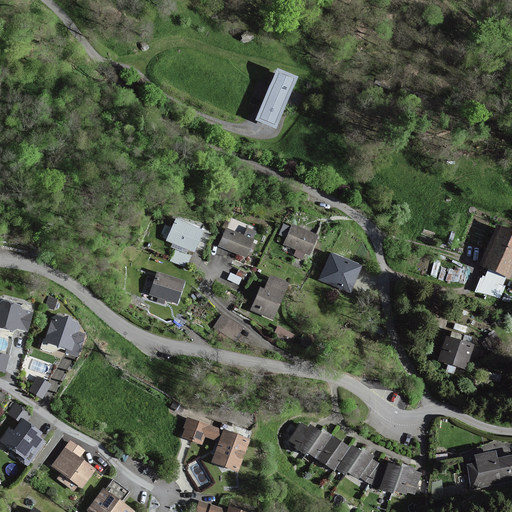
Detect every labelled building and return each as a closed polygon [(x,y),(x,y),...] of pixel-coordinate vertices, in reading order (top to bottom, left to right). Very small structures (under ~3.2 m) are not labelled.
[(297,78),(276,69),(254,121),(275,130),(297,78)] [(203,231),(178,219),(168,241),(193,253),(203,231)] [(246,226),(244,234),(253,235),(255,227),(246,226)] [(317,236),(293,226),(285,244),(310,253),(317,236)] [(511,269),(511,233),(494,226),(478,267),(508,279),(511,269)] [(255,241),(227,229),(219,247),(247,259),(255,241)] [(172,260),(187,263),(189,251),(175,248),(172,260)] [(360,267),(329,255),(319,282),(349,294),(360,267)] [(184,282),(156,273),(149,296),(177,305),(184,282)] [(288,284),(270,277),(264,290),(260,288),(250,311),(272,320),(288,284)] [(24,305),(4,301),(2,300),(0,309),(0,326),(17,331),(18,327),(29,330),(33,313),(22,311),(24,305)] [(82,324),(54,315),(46,341),(68,348),(66,354),(78,358),(82,345),(76,343),(82,324)] [(275,333),(294,339),(296,331),(278,325),(275,333)] [(473,346),(444,336),(436,361),(464,371),(468,358),(478,361),(481,353),(471,349),(473,346)] [(8,356),(0,353),(0,370),(4,371),(8,356)] [(30,389),(44,396),(52,381),(37,374),(30,389)] [(221,431),(187,417),(183,429),(185,430),(182,438),(201,446),(204,438),(216,442),(221,431)] [(43,433),(23,419),(13,431),(8,428),(0,439),(0,441),(24,460),(22,463),(27,467),(45,443),(39,438),(43,433)] [(356,449),(351,446),(349,448),(336,439),(323,430),(321,433),(316,430),(309,425),(307,428),(304,426),(300,424),(288,441),(296,446),(294,449),(303,455),(305,452),(333,471),(336,467),(356,480),(358,477),(365,482),(377,465),(370,461),(372,457),(367,454),(361,449),(360,452),(356,449)] [(248,441),(222,431),(209,462),(236,473),(248,441)] [(95,471),(65,448),(51,467),(60,474),(56,480),(73,492),(78,486),(81,489),(95,471)] [(476,465),(466,466),(471,491),(511,483),(511,456),(496,459),(495,452),(474,456),(476,465)] [(388,465),(385,469),(377,465),(365,482),(377,486),(380,487),(379,490),(403,497),(405,492),(412,495),(418,475),(413,473),(414,469),(410,468),(401,466),(400,468),(393,466),(388,465)] [(107,489),(122,497),(127,487),(113,479),(107,489)] [(133,511),(103,489),(86,511),(87,511),(133,511)] [(206,511),(208,505),(199,502),(195,511),(206,511)]
